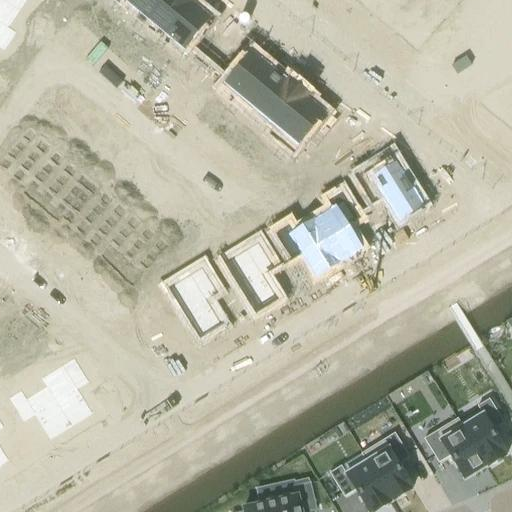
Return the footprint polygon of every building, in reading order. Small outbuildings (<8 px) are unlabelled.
[(0,0),(0,22),(15,32),(7,27),(18,10),(3,0),(0,0)] [(3,0),(18,10),(25,0),(3,0)] [(133,0),(130,5),(147,19),(163,0),(133,0)] [(191,0),(163,0),(147,19),(165,34),(192,1),(191,0)] [(374,0),(368,8),(370,6),(386,20),(402,0),(374,0)] [(423,0),(402,0),(386,20),(403,34),(428,4),(423,0)] [(62,1),(55,10),(62,15),(68,5),(62,1)] [(192,1),(165,34),(183,49),(209,18),(192,3),(193,1),(192,1)] [(428,4),(403,34),(420,48),(445,18),(428,4)] [(55,10),(49,20),(55,24),(62,15),(55,10)] [(0,46),(4,49),(15,32),(0,22),(0,46)] [(97,26),(92,32),(101,39),(106,33),(97,26)] [(106,33),(101,39),(110,47),(115,41),(106,33)] [(39,34),(32,44),(39,49),(45,39),(39,34)] [(32,44),(26,54),(32,58),(39,49),(32,44)] [(251,53),(226,84),(243,99),(240,103),(241,103),(270,68),(251,53)] [(132,55),(127,61),(136,68),(141,62),(132,55)] [(141,62),(136,68),(145,76),(150,70),(141,62)] [(16,68),(9,78),(16,82),(22,73),(16,68)] [(270,68),(241,103),(258,117),(289,81),(288,80),(286,82),(270,68)] [(9,78),(3,87),(9,92),(16,82),(9,78)] [(289,81),(258,117),(259,118),(262,114),(278,128),(272,135),(273,136),(306,96),(289,81)] [(511,88),(510,86),(499,93),(511,114),(511,88)] [(306,96),(273,136),(291,151),(323,113),(305,98),(307,96),(306,96)] [(58,108),(53,114),(62,121),(67,115),(58,108)] [(67,115),(62,121),(71,129),(76,123),(67,115)] [(211,120),(206,127),(215,134),(220,128),(211,120)] [(220,128),(215,134),(224,141),(229,135),(220,128)] [(86,131),(81,137),(89,144),(95,138),(86,131)] [(27,133),(3,163),(17,175),(42,145),(27,133)] [(95,138),(89,144),(98,152),(103,146),(95,138)] [(42,145),(17,175),(31,186),(56,157),(42,145)] [(246,150),(241,156),(250,163),(255,157),(246,150)] [(56,157),(31,186),(45,198),(70,168),(56,157)] [(255,157),(250,163),(259,171),(264,164),(255,157)] [(121,160),(116,166),(125,174),(130,168),(121,160)] [(369,169),(357,177),(372,201),(383,194),(399,220),(421,207),(396,165),(374,177),(369,169)] [(70,168),(45,198),(59,210),(84,180),(70,168)] [(135,172),(130,178),(139,185),(144,179),(135,172)] [(144,179),(139,185),(148,193),(153,187),(144,179)] [(91,186),(66,215),(81,228),(105,198),(91,186)] [(333,210),(313,222),(338,263),(359,250),(344,225),(356,218),(341,194),(328,202),(333,210)] [(163,195),(158,201),(167,208),(172,202),(163,195)] [(105,198),(81,228),(94,239),(119,209),(105,198)] [(172,202),(167,208),(176,216),(181,210),(172,202)] [(119,209),(94,239),(108,251),(133,221),(119,209)] [(133,221),(108,251),(122,262),(147,232),(133,221)] [(288,226),(275,234),(290,258),(302,251),(317,276),(338,263),(313,222),(293,234),(288,226)] [(147,232),(122,262),(137,274),(161,245),(147,232)] [(257,243),(224,263),(255,314),(277,300),(261,274),(272,267),(257,243)] [(201,268),(168,288),(199,339),(221,325),(205,299),(216,292),(201,268)] [(73,358),(41,378),(70,427),(92,413),(77,389),(88,382),(73,358)] [(20,390),(8,398),(23,422),(34,415),(49,440),(70,427),(41,378),(40,378),(45,386),(26,399),(20,390)] [(462,427),(461,428),(485,467),(507,454),(492,430),(503,424),(488,400),(477,407),(482,415),(462,427)] [(457,419),(423,440),(438,463),(449,457),(464,480),(485,467),(461,428),(462,427),(457,419)] [(394,434),(360,454),(365,463),(366,462),(391,501),(412,488),(397,465),(409,458),(394,434)] [(340,467),(329,474),(344,498),(355,491),(367,511),(373,511),(391,501),(366,462),(365,463),(345,475),(340,467)] [(243,511),(311,511),(316,511),(309,484),(294,487),(296,496),(243,508),(243,511)]
